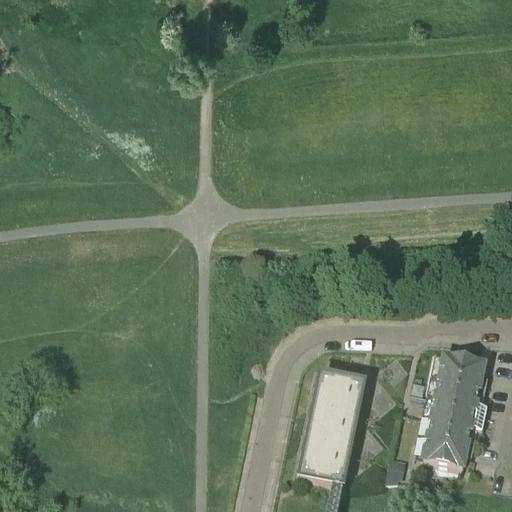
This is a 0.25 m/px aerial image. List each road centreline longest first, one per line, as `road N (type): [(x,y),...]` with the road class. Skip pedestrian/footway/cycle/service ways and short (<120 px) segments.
road 1 (residential): [(248,511),(277,368),(297,344),(331,332),(511,328)]
road 2 (unclassified): [(198,511),(204,219)]
road 3 (track): [(0,65),(123,168),(204,219)]
road 4 (track): [(206,0),(204,219)]
